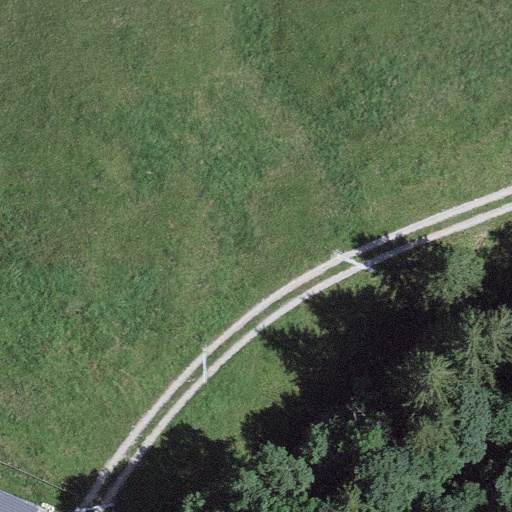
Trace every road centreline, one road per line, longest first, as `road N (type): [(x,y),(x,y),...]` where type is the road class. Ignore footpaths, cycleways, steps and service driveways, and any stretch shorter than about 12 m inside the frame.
road 1 (track): [(90,511),(172,398),(233,336),(346,262)]
road 2 (track): [(511,197),(346,262)]
